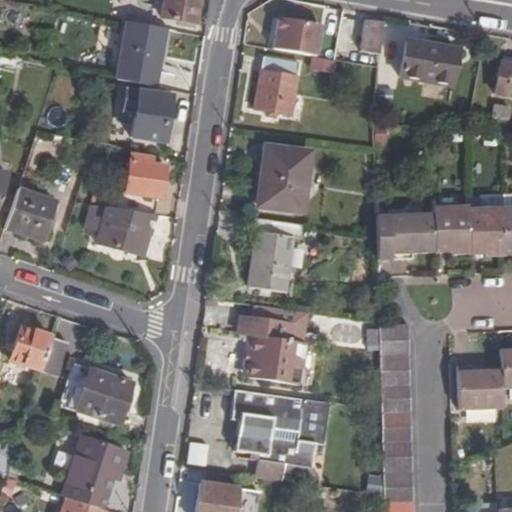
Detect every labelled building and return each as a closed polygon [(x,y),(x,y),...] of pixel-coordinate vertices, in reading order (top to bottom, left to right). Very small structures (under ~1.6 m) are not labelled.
[(162,21),(161,23),(196,29),(201,0),(165,0),(165,6),(156,5),(153,19),(162,21)] [(314,58),(319,28),(274,20),(269,50),(314,58)] [(357,56),(377,59),(381,26),(362,23),(357,56)] [(128,27),(117,83),(136,87),(153,91),(156,91),(166,33),(144,29),(133,28),(128,27)] [(402,45),(396,81),(449,89),(455,53),(402,45)] [(274,112),(289,114),(296,65),(260,60),(253,109),(267,111),(274,112)] [(511,70),(496,68),(491,97),(511,100),(511,70)] [(136,87),(135,96),(139,97),(152,98),(153,91),(136,87)] [(126,94),(124,115),(137,117),(139,97),(135,96),(126,94)] [(137,117),(132,141),(165,145),(167,129),(172,130),(173,124),(168,122),(172,102),(152,98),(139,97),(137,117)] [(490,122),(502,124),(504,112),(492,110),(490,122)] [(258,204),(298,211),(306,153),(261,146),(256,185),(261,185),(258,204)] [(114,155),(113,163),(130,166),(135,167),(136,162),(137,158),(114,155)] [(135,201),(132,217),(155,220),(157,203),(161,204),(165,171),(149,168),(150,164),(136,162),(135,167),(130,166),(127,189),(119,187),(118,196),(126,196),(126,199),(135,201)] [(0,178),(0,211),(10,182),(0,178)] [(253,203),(258,204),(261,185),(256,185),(253,203)] [(21,190),(6,232),(44,244),(58,203),(21,190)] [(499,203),(482,204),(483,216),(500,216),(499,203)] [(102,237),(108,213),(94,210),(87,233),(102,237)] [(102,237),(99,245),(145,258),(155,220),(132,217),(108,213),(102,237)] [(431,258),(467,256),(465,217),(465,213),(430,213),(429,220),(431,258)] [(502,261),(511,260),(511,215),(500,216),(502,259),(502,261)] [(485,260),(502,259),(500,216),(483,216),(465,217),(467,256),(484,256),(485,260)] [(271,295),(284,297),(292,238),(299,240),(300,225),(253,219),(251,232),(256,233),(248,291),(262,294),(261,300),(270,301),(271,295)] [(409,258),(431,258),(429,220),(385,221),(387,265),(410,265),(409,258)] [(354,304),(362,304),(362,291),(354,291),(354,304)] [(246,379),(294,386),(296,362),(298,343),(295,342),(297,333),(290,333),(292,325),(300,327),(303,314),(248,306),(246,320),(239,318),(236,337),(245,339),(252,339),(246,379)] [(296,362),(305,363),(308,335),(299,333),(300,327),(292,325),(290,333),(297,333),(295,342),(298,343),(296,362)] [(376,341),(407,341),(406,328),(376,328),(376,341)] [(18,331),(7,366),(38,376),(50,341),(18,331)] [(511,332),(500,333),(500,347),(511,346),(511,332)] [(240,379),(246,379),(252,339),(245,339),(240,379)] [(50,341),(38,376),(56,382),(69,348),(50,341)] [(376,356),(407,356),(407,341),(376,341),(376,346),(376,353),(376,356)] [(377,371),(407,371),(407,356),(376,356),(377,371)] [(499,378),(500,399),(511,398),(511,357),(498,358),(499,378)] [(92,369),(77,412),(119,427),(132,383),(92,369)] [(377,387),(408,386),(407,371),(377,371),(377,387)] [(454,422),(500,419),(500,399),(499,378),(473,379),(473,374),(452,375),(454,422)] [(378,414),(408,413),(408,386),(377,387),(378,411),(378,414)] [(254,458),(250,478),(306,487),(319,488),(305,473),(309,447),(320,448),(322,436),(340,440),(342,426),(325,417),(327,403),(233,389),(228,421),(237,423),(233,454),(254,458)] [(378,428),(408,427),(408,413),(378,414),(378,428)] [(378,444),(409,443),(408,427),(378,428),(378,444)] [(81,439),(61,500),(68,503),(97,511),(100,511),(114,473),(121,475),(127,455),(81,439)] [(189,443),(186,464),(205,466),(207,445),(189,443)] [(378,458),(409,457),(409,443),(378,444),(378,458)] [(0,471),(5,473),(14,449),(0,444),(0,471)] [(379,474),(409,473),(409,457),(378,458),(379,474)] [(379,488),(410,487),(409,473),(379,474),(379,488)] [(233,511),(236,491),(198,484),(193,511),(233,511)] [(379,503),(410,502),(410,487),(379,488),(379,498),(379,503)] [(253,511),(256,494),(236,491),(233,511),(253,511)] [(50,496),(44,511),(64,511),(68,503),(61,500),(50,496)] [(379,511),(410,511),(410,502),(379,503),(379,511)] [(64,511),(97,511),(68,503),(64,511)]
